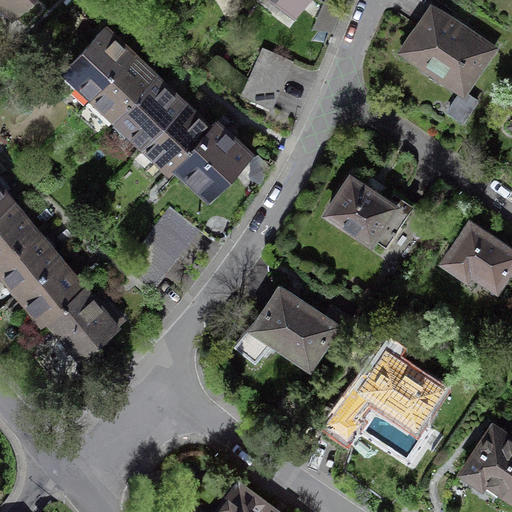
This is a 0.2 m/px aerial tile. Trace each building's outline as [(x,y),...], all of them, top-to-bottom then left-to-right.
[(0,0),(14,14),(29,0),(0,0)] [(280,0),(295,11),(303,0),(280,0)] [(316,26),(329,29),(339,6),(331,0),(327,0),(322,12),(316,26)] [(462,27),(432,7),(402,50),(463,91),(492,47),(462,27)] [(93,96),(127,59),(119,51),(124,45),(119,41),(105,27),(65,69),(93,96)] [(263,48),(256,63),(283,76),(287,68),(290,60),(263,48)] [(116,118),(156,76),(151,71),(146,66),(141,72),(127,59),(93,96),(116,118)] [(249,78),(277,91),(280,83),(283,76),(256,63),(249,78)] [(144,144),(178,107),(169,99),(175,93),(170,88),(156,76),(116,118),(144,144)] [(273,98),(277,91),(249,78),(242,94),(270,106),(273,98)] [(187,115),(178,107),(144,144),(171,169),(176,164),(211,127),(197,114),(192,110),(187,115)] [(216,121),(211,127),(176,164),(210,196),(238,167),(247,151),(232,136),(216,121)] [(352,176),(328,211),(371,240),(373,237),(386,246),(414,205),(394,191),(388,200),(370,188),(352,176)] [(0,210),(10,202),(11,201),(3,192),(5,190),(1,185),(0,183),(0,210)] [(0,258),(36,229),(25,215),(20,210),(18,212),(10,202),(0,210),(0,258)] [(160,223),(186,244),(192,236),(198,229),(171,208),(160,223)] [(181,251),(186,244),(160,223),(149,237),(175,258),(181,251)] [(471,223),(446,260),(466,274),(470,267),(496,285),(507,268),(511,271),(511,250),(494,238),(471,223)] [(48,243),(36,229),(0,258),(0,268),(19,292),(58,260),(50,250),(52,248),(48,243)] [(149,237),(138,251),(165,272),(170,265),(175,258),(149,237)] [(159,279),(165,272),(138,251),(126,266),(153,286),(159,279)] [(66,269),(58,260),(19,292),(43,321),(47,317),(84,287),(72,273),(68,268),(66,269)] [(85,286),(84,287),(47,317),(79,355),(123,319),(112,305),(109,307),(103,300),(96,292),(92,295),(85,286)] [(253,323),(236,344),(255,360),(278,331),(293,341),(290,349),(309,362),(334,325),(345,332),(352,320),(331,306),(324,317),(295,297),(280,288),(255,325),(253,323)] [(404,353),(387,341),(377,356),(383,360),(373,374),(364,387),(358,383),(341,405),(353,413),(371,392),(415,421),(438,387),(400,361),(404,353)] [(511,436),(494,424),(481,443),(463,470),(482,482),(485,477),(511,494),(511,436)] [(258,511),(239,498),(228,511),(201,511),(190,504),(181,511),(258,511)]
